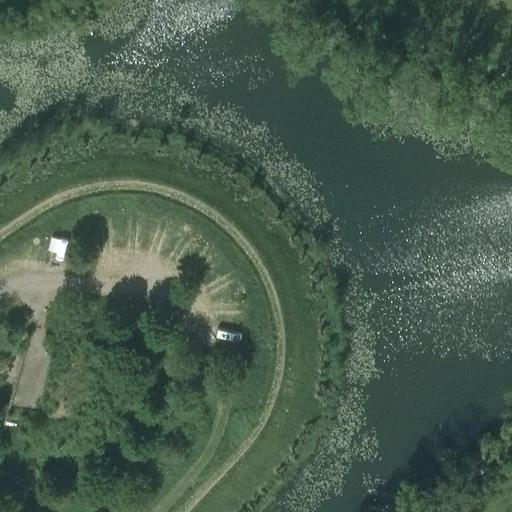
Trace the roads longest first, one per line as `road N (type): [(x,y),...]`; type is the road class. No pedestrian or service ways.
road 1 (track): [(0,234),(57,196),(134,184),(179,195),(245,244),(270,292),(275,385),(253,433),(179,511)]
road 2 (track): [(138,293),(228,319),(242,333),(229,406),(184,461)]
